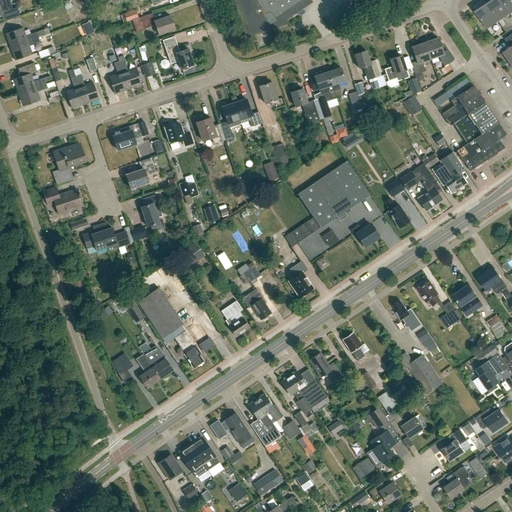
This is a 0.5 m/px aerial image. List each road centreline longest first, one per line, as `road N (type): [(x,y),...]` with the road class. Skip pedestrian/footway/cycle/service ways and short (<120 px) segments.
road 1 (secondary): [(118,457),(511,188)]
road 2 (residential): [(118,457),(11,146)]
road 3 (residential): [(231,71),(443,0)]
road 4 (residential): [(88,121),(231,71)]
road 5 (residential): [(511,101),(443,0)]
